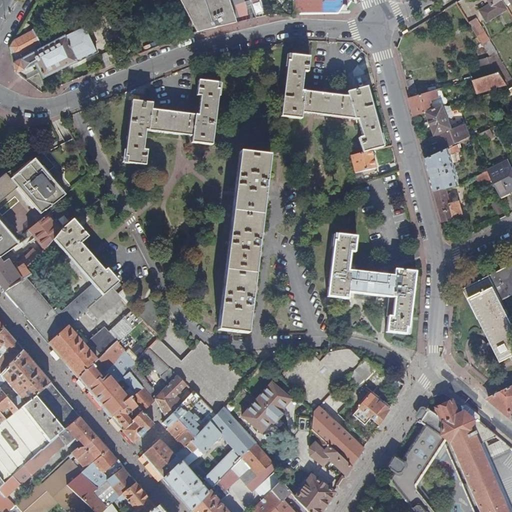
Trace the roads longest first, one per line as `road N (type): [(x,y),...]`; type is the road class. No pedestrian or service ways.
road 1 (residential): [(0,91),(51,106),(208,44),(294,25),(377,21)]
road 2 (residential): [(440,259),(377,21)]
road 3 (residential): [(434,367),(337,511)]
